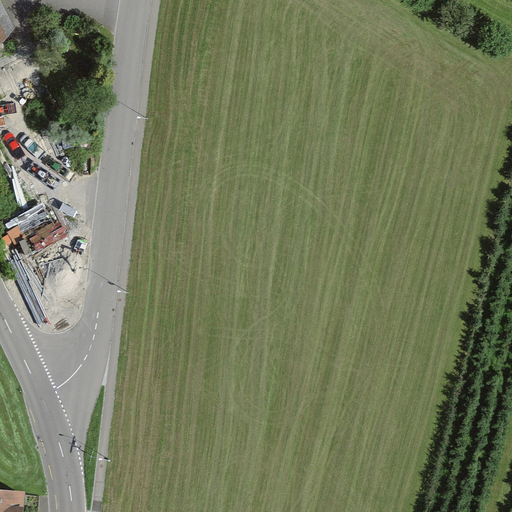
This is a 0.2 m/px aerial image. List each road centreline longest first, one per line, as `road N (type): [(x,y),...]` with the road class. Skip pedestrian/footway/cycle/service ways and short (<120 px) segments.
road 1 (residential): [(43,397),(66,384),(92,347),(138,0)]
road 2 (unknown): [(23,0),(25,63),(55,131),(86,184),(113,198)]
